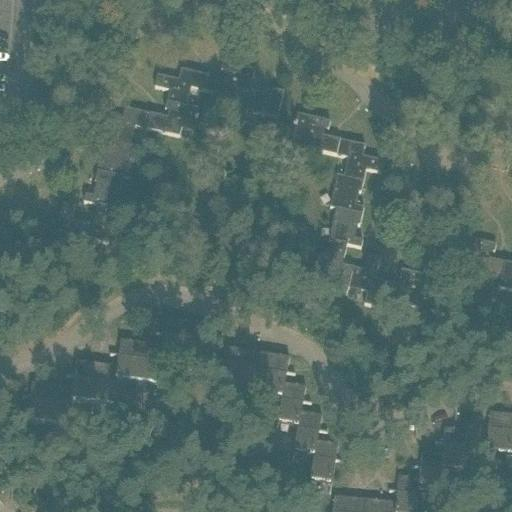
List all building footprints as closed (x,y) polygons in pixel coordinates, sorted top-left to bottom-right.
[(223,81),(206,77),(203,93),(235,101),(237,92),(248,95),(252,81),(253,81),(255,73),(222,65),(220,73),(225,74),(223,81)] [(169,93),(166,104),(186,109),(190,91),(203,93),(206,77),(181,71),(178,82),(157,77),(154,90),(169,93)] [(260,83),(253,81),(252,81),(248,95),(244,113),(277,121),(283,94),(272,92),(271,93),(258,90),(260,83)] [(167,120),(150,116),(146,132),(179,140),(181,132),(193,134),(196,124),(198,124),(199,120),(197,120),(199,112),(186,109),(166,104),(164,112),(169,113),(167,120)] [(113,132),(110,143),(130,148),(135,129),(146,132),(150,116),(124,110),(122,121),(101,116),(98,129),(113,132)] [(303,151),(335,158),(339,142),(322,138),(324,131),(328,132),(330,124),(297,117),(296,125),(294,125),(293,128),(295,129),(292,139),(305,142),(303,151)] [(347,161),(343,179),(363,184),(366,173),(380,176),(383,164),(362,159),(365,148),(339,142),(335,158),(347,161)] [(97,175),(123,181),(129,182),(137,149),(130,148),(110,143),(108,155),(110,155),(106,168),(99,166),(97,175)] [(83,205),(97,208),(110,211),(116,212),(123,181),(97,175),(94,185),(96,185),(93,199),(85,197),(83,205)] [(329,210),(335,212),(362,218),(364,210),(356,208),(359,195),(360,195),(363,184),(343,179),(337,178),(329,210)] [(59,242),(77,246),(82,226),(71,223),(74,208),(62,205),(57,226),(46,224),(40,250),(56,254),(59,242)] [(82,226),(77,246),(76,252),(92,255),(95,243),(114,247),(117,233),(116,229),(112,226),(106,224),(110,211),(97,208),(92,228),(82,226)] [(328,244),(334,245),(347,248),(360,251),(362,243),(354,241),(358,228),(359,228),(362,218),(335,212),(328,244)] [(0,252),(9,255),(12,241),(12,237),(10,235),(7,233),(2,232),(5,217),(0,215),(0,252)] [(469,273),(501,280),(504,265),(488,261),(490,254),(494,255),(496,247),(463,239),(461,247),(460,247),(459,251),(461,251),(458,262),(470,265),(469,273)] [(347,296),(348,291),(353,270),(342,268),(347,248),(334,245),(331,258),(326,257),(322,258),(319,259),(317,262),(314,276),(334,280),(331,293),(347,296)] [(353,270),(348,291),(366,295),(364,307),(379,311),(382,300),(385,284),(375,282),(380,261),(367,258),(364,273),(353,270)] [(511,266),(504,265),(501,280),(498,291),(511,293),(511,266)] [(402,288),(385,284),(382,300),(414,308),(416,300),(428,302),(431,292),(432,292),(433,288),(431,288),(433,280),(401,272),(399,280),(403,281),(402,288)] [(162,338),(161,348),(160,363),(161,363),(180,365),(179,373),(180,373),(185,325),(164,322),(162,337),(155,336),(154,337),(162,338)] [(207,327),(185,325),(180,373),(181,365),(201,367),(200,375),(201,375),(205,343),(213,344),(213,343),(205,342),(207,327)] [(118,359),(117,369),(115,384),(116,384),(136,386),(135,394),(136,394),(141,346),(120,343),(118,358),(110,357),(109,358),(118,359)] [(161,348),(141,346),(136,394),(137,386),(157,388),(156,396),(157,396),(161,363),(160,363),(161,348)] [(239,401),(239,402),(247,354),(226,350),(218,398),(219,398),(221,391),(240,394),(239,401)] [(259,405),(260,405),(268,357),(247,354),(239,402),(240,402),(241,394),(261,397),(259,405)] [(262,398),(281,401),(282,401),(285,386),(286,376),(294,378),(294,377),(286,375),(289,361),(268,357),(260,405),(262,398)] [(74,380),(73,390),(71,405),(72,405),(92,407),(91,415),(97,367),(76,364),(74,379),(65,378),(65,379),(74,380)] [(117,369),(97,367),(91,415),(92,415),(93,407),(112,409),(111,417),(112,417),(116,384),(115,384),(117,369)] [(46,436),(47,436),(52,388),(31,385),(30,400),(22,399),(21,400),(30,401),(26,433),(27,434),(28,426),(47,428),(46,436)] [(278,427),(297,430),(298,430),(301,415),(303,405),(311,407),(311,406),(303,404),(305,390),(285,386),(282,401),(281,401),(276,434),(277,434),(278,427)] [(52,388),(47,436),(48,428),(68,431),(67,438),(68,438),(72,405),(71,405),(73,390),(52,388)] [(294,456),(314,459),(315,459),(317,444),(319,434),(327,436),(327,435),(319,433),(322,419),(301,415),(298,430),(297,430),(292,463),(293,463),(294,456)] [(505,465),(506,465),(510,417),(489,415),(484,463),(485,464),(486,456),(506,458),(505,465)] [(443,447),(442,457),(440,472),(441,472),(461,474),(460,482),(461,482),(466,433),(444,431),(443,446),(435,445),(434,446),(443,447)] [(315,459),(314,459),(308,492),(309,492),(310,485),(330,488),(329,496),(330,496),(335,463),(343,465),(343,464),(335,462),(338,448),(317,444),(315,459)] [(419,471),(419,481),(417,496),(418,496),(438,498),(437,506),(438,506),(441,472),(440,472),(442,457),(421,455),(420,470),(411,469),(411,470),(419,471)] [(396,495),(395,505),(394,511),(416,511),(418,496),(417,496),(419,481),(398,479),(397,494),(388,493),(388,494),(396,495)] [(353,511),(355,502),(333,500),(332,511),(353,511)] [(374,511),(375,503),(355,502),(353,511),(374,511)] [(375,503),(374,511),(394,511),(395,505),(375,503)]
